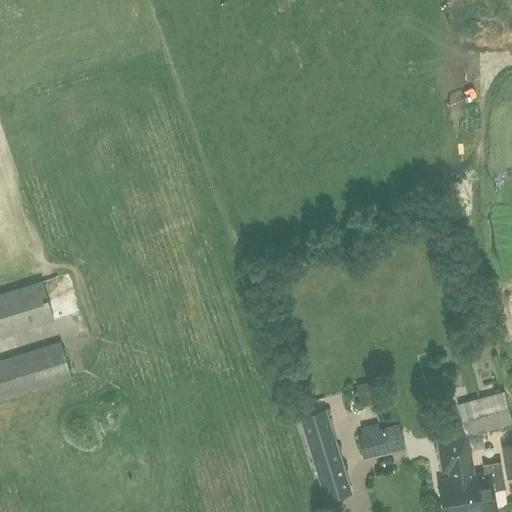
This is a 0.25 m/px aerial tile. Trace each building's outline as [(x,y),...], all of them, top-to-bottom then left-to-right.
[(0,337),(54,321),(42,282),(0,295),(0,337)] [(60,343),(0,361),(0,399),(71,377),(60,343)] [(370,382),(357,386),(362,407),(376,404),(370,382)] [(468,434),(511,421),(511,416),(505,392),(459,405),(464,424),(452,426),(453,437),(438,440),(443,472),(449,471),(450,480),(439,482),(443,511),(496,511),(493,491),(505,489),(501,462),(483,465),(484,474),(473,476),(469,451),(468,434)] [(302,419),(325,498),(326,503),(352,495),(328,412),(302,419)] [(400,428),(384,432),(360,438),(365,459),(406,449),(400,428)] [(511,443),(501,446),(507,480),(511,478),(511,443)]
